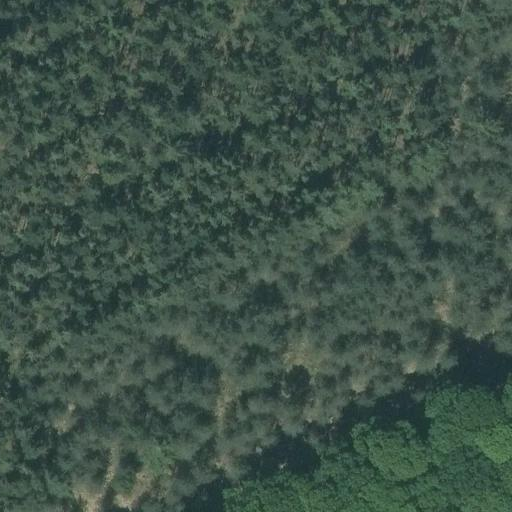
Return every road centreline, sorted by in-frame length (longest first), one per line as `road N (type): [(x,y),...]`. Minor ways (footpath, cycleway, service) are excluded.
road 1 (track): [(202,511),(511,351)]
road 2 (track): [(0,384),(62,511)]
